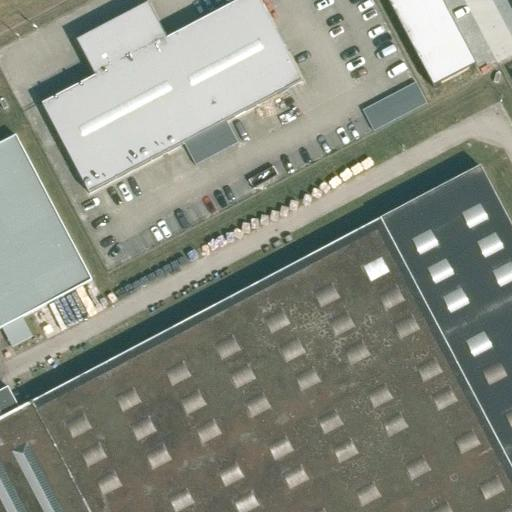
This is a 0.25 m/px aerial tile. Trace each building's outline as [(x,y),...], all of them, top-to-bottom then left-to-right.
[(303,83),(259,0),(243,0),(167,40),(156,19),(157,18),(149,3),(94,32),(94,33),(77,42),(95,78),(42,105),(89,195),(303,83)] [(386,0),(391,9),(408,0),(386,0)] [(441,0),(408,0),(391,9),(405,36),(448,13),(441,0)] [(448,13),(405,36),(419,62),(462,40),(448,13)] [(462,40),(419,62),(433,89),(476,67),(462,40)] [(16,137),(0,145),(0,330),(92,282),(16,137)] [(0,511),(511,511),(511,228),(481,168),(0,422),(0,511)]
